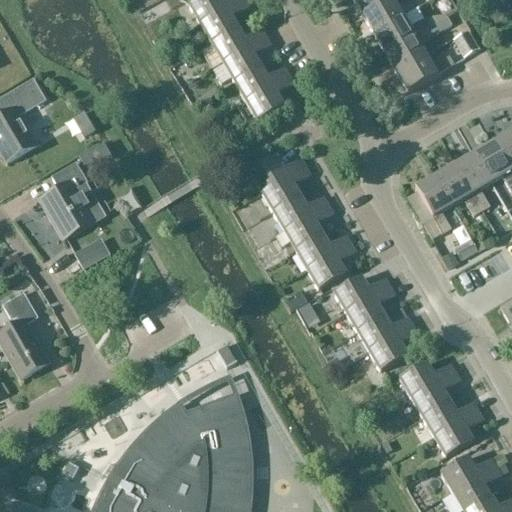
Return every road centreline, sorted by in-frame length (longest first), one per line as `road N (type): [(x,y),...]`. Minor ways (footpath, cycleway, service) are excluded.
road 1 (residential): [(511,401),(476,340),(439,306),(374,194),(373,161)]
road 2 (residential): [(373,161),(281,0)]
road 3 (residential): [(95,380),(76,330),(0,224)]
road 4 (residential): [(373,161),(474,102),(511,94)]
